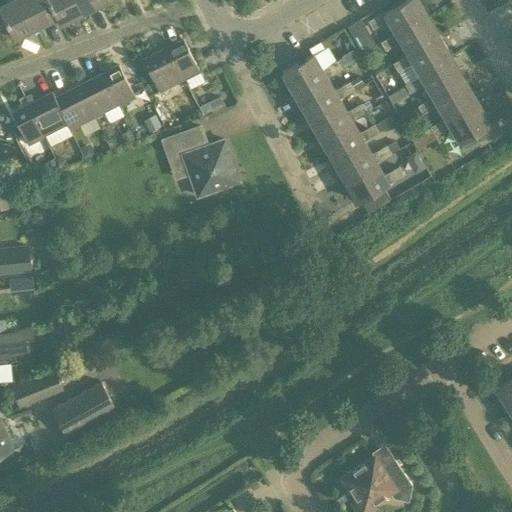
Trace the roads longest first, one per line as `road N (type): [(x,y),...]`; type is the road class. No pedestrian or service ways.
road 1 (residential): [(443,363),(302,455),(291,485),(308,511)]
road 2 (residential): [(206,1),(0,77)]
road 3 (residential): [(313,217),(225,46)]
road 4 (residential): [(511,476),(443,363)]
